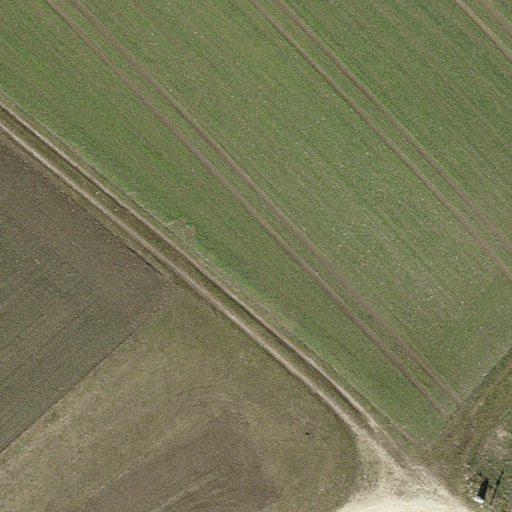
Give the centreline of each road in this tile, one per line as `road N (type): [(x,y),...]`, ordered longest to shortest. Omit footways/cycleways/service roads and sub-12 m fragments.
road 1 (track): [(0,112),(349,399),(407,508)]
road 2 (track): [(511,391),(407,508)]
